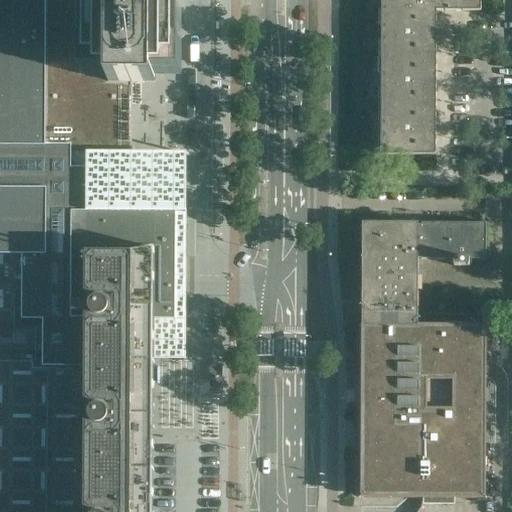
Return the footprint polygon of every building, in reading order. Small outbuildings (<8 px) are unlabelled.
[(81,295),(81,258),(81,257),(169,258),(176,257),(177,211),(88,210),(88,200),(91,200),(93,199),(95,197),(97,195),(98,192),(98,189),(97,187),(96,184),(94,182),(92,181),(89,180),(88,180),(89,170),(132,170),(132,84),(132,82),(132,73),(131,73),(131,71),(129,71),(123,70),(118,67),(113,64),(109,60),(106,54),(104,49),(103,42),(103,9),(109,8),(109,0),(0,0),(0,511),(152,511),(153,494),(153,491),(153,429),(153,427),(153,408),(153,405),(154,386),(154,383),(154,371),(154,365),(154,360),(134,360),(134,362),(132,362),(127,362),(89,362),(87,362),(88,351),(91,350),(93,349),(95,347),(97,345),(97,342),(97,340),(96,337),(95,335),(93,333),(90,332),(88,331),(88,321),(176,322),(176,298),(176,297),(81,296),(81,295)] [(181,47),(182,12),(176,12),(176,1),(176,0),(87,0),(87,12),(82,11),(82,46),(87,46),(87,62),(98,62),(98,73),(109,73),(109,78),(109,84),(119,84),(144,84),(154,84),(154,79),(154,73),(165,73),(165,63),(176,63),(176,47),(181,47)] [(436,58),(436,12),(481,12),(480,0),(484,0),(485,0),(484,0),(381,0),(381,11),(382,11),(382,19),(382,27),(381,27),(381,41),(385,41),(385,58),(436,58)] [(436,106),(436,58),(385,58),(385,74),(381,74),(381,89),(385,89),(385,106),(436,106)] [(436,156),(436,106),(385,106),(385,122),(381,122),(381,137),(385,137),(385,153),(381,153),(381,155),(436,156)] [(354,429),(354,446),(361,446),(361,498),(485,499),(486,329),(486,326),(418,326),(418,260),(454,260),(454,267),(469,267),(469,260),(486,260),(486,224),(422,224),(421,226),(418,226),(418,224),(362,223),(361,429),(354,429)] [(222,389),(222,368),(210,368),(210,389),(222,389)]
